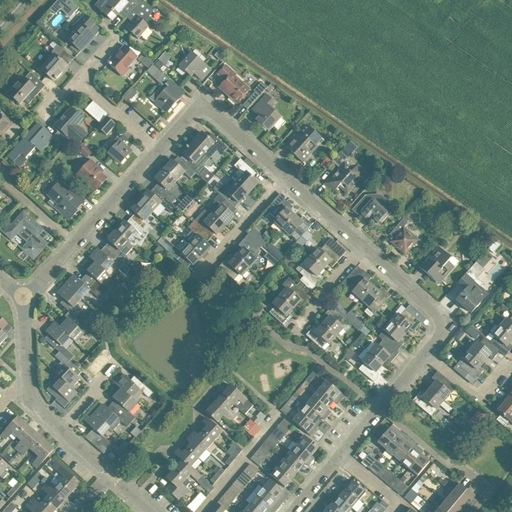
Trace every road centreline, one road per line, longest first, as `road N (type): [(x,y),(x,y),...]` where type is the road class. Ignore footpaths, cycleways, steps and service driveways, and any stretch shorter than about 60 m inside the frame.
road 1 (residential): [(158,149),(189,115),(206,109),(285,177)]
road 2 (residential): [(363,247),(439,320),(438,337),(423,354)]
road 3 (residential): [(491,490),(379,407)]
road 4 (residential): [(74,243),(158,149)]
road 5 (residential): [(201,269),(285,177)]
